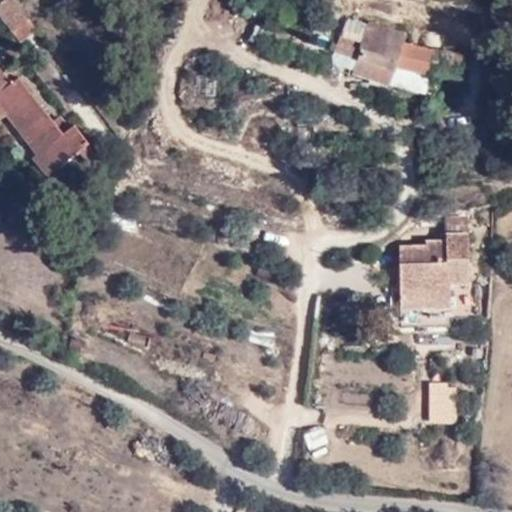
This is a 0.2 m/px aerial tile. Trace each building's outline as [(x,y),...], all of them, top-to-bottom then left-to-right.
[(35,30),(13,0),(0,0),(0,16),(18,42),(35,30)] [(355,64),(371,25),(345,18),(335,56),(355,64)] [(390,21),(388,29),(406,34),(407,26),(390,21)] [(371,25),(355,64),(351,77),(390,89),(395,71),(415,76),(433,79),(466,82),(469,56),(431,51),(403,44),(404,42),(406,35),(388,29),(371,25)] [(21,44),(11,51),(13,54),(17,60),(30,57),(21,44)] [(28,67),(19,73),(24,82),(34,76),(28,67)] [(54,169),(58,167),(79,151),(90,142),(74,122),(68,127),(65,125),(60,131),(53,121),(19,79),(11,85),(0,71),(0,123),(7,117),(44,160),(54,169)] [(60,131),(65,125),(58,116),(53,121),(60,131)] [(79,151),(89,165),(100,156),(90,142),(79,151)] [(39,164),(47,175),(54,169),(44,160),(39,164)] [(445,224),(471,225),(470,215),(445,213),(446,221),(445,224)] [(426,222),(426,232),(445,232),(445,224),(446,221),(426,222)] [(445,232),(426,232),(427,242),(400,243),(401,281),(402,302),(451,300),(450,279),(472,278),(471,225),(445,224),(445,232)] [(427,382),(426,425),(454,425),(455,383),(427,382)] [(320,425),(299,432),(306,451),(326,444),(320,425)]
